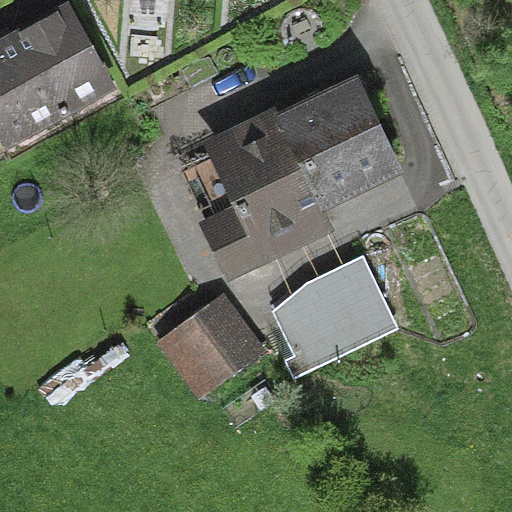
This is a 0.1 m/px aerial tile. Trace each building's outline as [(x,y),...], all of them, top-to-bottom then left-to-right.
[(108,91),(65,6),(0,37),(0,120),(10,140),(108,91)] [(186,230),(216,294),(334,238),(323,215),(396,180),(354,93),(273,131),(266,116),(197,149),(226,211),(186,230)] [(0,145),(10,140),(0,120),(0,145)] [(289,262),(321,341),(378,317),(346,238),(289,262)] [(143,350),(194,414),(260,362),(208,298),(143,350)]
